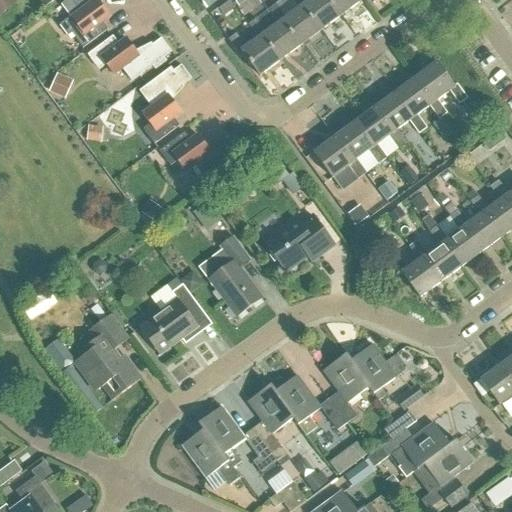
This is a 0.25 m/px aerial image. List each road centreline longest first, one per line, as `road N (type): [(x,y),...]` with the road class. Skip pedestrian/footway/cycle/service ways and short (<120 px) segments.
road 1 (residential): [(135,477),(163,418),(265,341),(320,314),(392,315),(462,336),(511,298)]
road 2 (residential): [(247,116),(275,123),(441,0)]
road 3 (residential): [(135,477),(67,443),(0,386)]
road 4 (residential): [(247,116),(159,0)]
